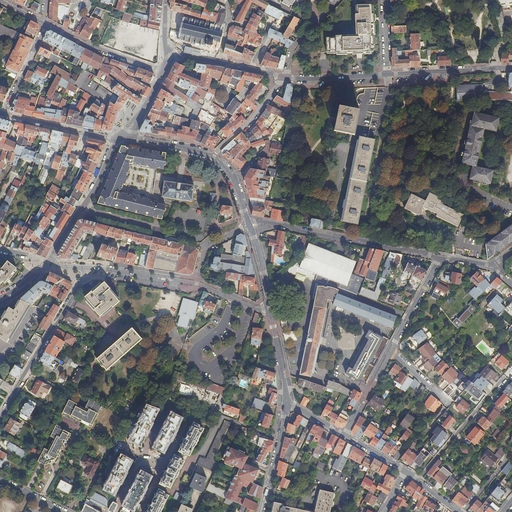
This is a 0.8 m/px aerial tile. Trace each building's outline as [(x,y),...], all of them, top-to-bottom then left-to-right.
[(57,23),(57,19),(59,3),(71,3),(71,0),(50,0),(50,19),(57,23)] [(119,0),(117,9),(124,12),(128,1),(125,0),(119,0)] [(151,0),(150,7),(151,7),(162,8),(163,2),(162,0),(151,0)] [(246,0),(244,6),(235,21),(242,23),(244,19),(246,14),(252,2),(253,0),(246,0)] [(253,0),(252,2),(266,9),(269,5),(269,3),(262,0),(253,0)] [(511,0),(494,0),(496,9),(497,18),(502,36),(507,35),(507,33),(503,17),(501,9),(499,9),(499,7),(511,4),(511,0)] [(36,5),(37,3),(35,1),(31,9),(32,10),(40,14),(40,7),(36,5)] [(170,10),(172,10),(179,12),(181,4),(175,2),(175,3),(171,2),(171,6),(170,10)] [(59,3),(57,19),(65,21),(66,18),(70,6),(71,3),(59,3)] [(213,12),(214,12),(218,5),(224,8),(225,7),(224,6),(217,3),(213,12)] [(187,7),(187,6),(181,4),(179,12),(190,14),(191,9),(192,8),(192,7),(190,6),(190,8),(187,7)] [(266,9),(264,13),(279,20),(283,12),(269,5),(266,9)] [(336,52),(336,54),(357,53),(360,53),(371,53),(371,51),(374,51),(374,35),(373,14),(372,14),(371,5),(357,5),(357,6),(354,6),(355,36),(321,37),(322,53),(327,53),(336,52)] [(144,15),(135,12),(133,15),(139,17),(144,19),(161,23),(161,16),(162,11),(162,8),(151,7),(150,16),(144,15)] [(204,22),(200,21),(196,20),(196,19),(195,19),(195,20),(190,18),(184,17),(183,18),(182,23),(179,33),(180,33),(178,38),(178,39),(179,40),(180,38),(184,40),(184,41),(185,41),(185,40),(190,41),(189,42),(190,42),(191,41),(195,42),(195,43),(196,44),(196,43),(200,44),(200,45),(201,45),(201,44),(206,45),(206,46),(207,47),(208,45),(208,46),(208,47),(209,47),(210,47),(211,46),(211,47),(212,48),(212,47),(216,48),(216,49),(217,49),(217,48),(219,48),(220,49),(220,48),(225,27),(225,23),(224,23),(226,15),(226,11),(220,9),(218,12),(217,13),(214,12),(213,12),(212,13),(205,7),(203,12),(201,18),(204,19),(204,22)] [(124,12),(117,9),(114,17),(126,22),(129,14),(124,12)] [(201,18),(203,12),(191,9),(190,14),(201,18)] [(257,27),(261,20),(264,13),(260,10),(257,15),(254,13),(249,21),(248,23),(257,27)] [(86,25),(90,19),(85,16),(80,25),(80,26),(79,26),(76,33),(80,35),(86,25)] [(86,25),(94,29),(100,20),(91,17),(90,19),(86,25)] [(139,17),(137,25),(141,26),(149,28),(160,31),(160,25),(161,23),(144,19),(139,17)] [(289,26),(294,29),(300,19),(294,17),(289,26)] [(254,32),(252,36),(262,41),(262,37),(262,36),(255,32),(257,28),(265,31),(267,25),(267,24),(261,20),(257,27),(248,23),(246,28),(254,32)] [(27,31),(36,36),(40,28),(39,25),(31,21),(27,31)] [(0,30),(17,39),(19,33),(14,30),(7,27),(0,23),(0,30)] [(19,33),(20,33),(22,29),(15,25),(13,25),(9,23),(7,27),(14,30),(19,33)] [(89,39),(94,29),(86,25),(80,35),(87,38),(89,39)] [(241,36),(235,33),(233,32),(234,28),(235,27),(233,26),(230,28),(228,36),(238,40),(237,44),(240,45),(242,45),(245,38),(241,36)] [(234,28),(237,29),(242,32),(252,36),(254,32),(246,28),(245,29),(243,29),(241,28),(240,27),(235,26),(235,27),(234,28)] [(284,37),(288,38),(290,35),(294,29),(289,26),(284,35),(283,36),(284,37)] [(281,41),(284,37),(283,36),(284,35),(271,27),(269,30),(268,34),(269,36),(281,41)] [(57,50),(56,50),(54,54),(59,56),(67,39),(57,34),(51,31),(48,32),(44,40),(58,47),(58,48),(57,50)] [(248,41),(251,42),(259,47),(261,42),(262,41),(252,36),(242,32),(241,36),(245,38),(242,45),(245,47),(245,48),(247,44),(248,41)] [(32,43),(34,40),(21,34),(16,44),(18,45),(15,50),(6,70),(7,71),(17,75),(25,58),(29,51),(28,50),(31,43),(32,43)] [(413,50),(421,50),(420,34),(410,34),(411,50),(413,50)] [(286,46),(288,50),(289,47),(289,46),(294,42),(288,38),(284,37),(281,41),(287,44),(286,46)] [(61,58),(77,66),(80,60),(86,49),(81,46),(74,43),(67,39),(59,56),(61,58)] [(53,49),(42,44),(41,45),(40,47),(52,53),(53,49)] [(235,51),(236,47),(226,44),(224,53),(230,55),(241,59),(243,54),(242,54),(237,52),(235,51)] [(54,54),(52,53),(40,47),(38,52),(37,53),(42,56),(41,57),(41,58),(43,59),(44,58),(45,57),(58,64),(61,58),(59,56),(54,54)] [(255,53),(248,49),(245,48),(245,47),(242,54),(243,54),(241,59),(248,61),(251,62),(255,53)] [(399,60),(398,53),(398,51),(398,48),(393,49),(393,57),(392,57),(393,68),(405,67),(411,67),(410,59),(407,60),(399,60)] [(511,48),(506,49),(507,53),(502,54),(502,55),(502,63),(509,62),(509,58),(511,57),(511,48)] [(86,49),(80,60),(84,62),(89,65),(95,54),(87,50),(86,49)] [(410,50),(410,59),(411,67),(420,66),(419,56),(413,56),(413,50),(411,50),(410,50)] [(271,56),(272,55),(267,53),(261,65),(263,66),(266,67),(271,56)] [(89,65),(100,70),(102,63),(104,58),(96,54),(95,54),(89,65)] [(287,55),(282,54),(281,58),(277,69),(280,69),(283,69),(286,60),(287,55)] [(277,69),(281,58),(271,56),(266,67),(273,68),(277,69)] [(105,63),(118,67),(120,62),(115,60),(112,59),(107,57),(105,63)] [(452,65),(450,57),(448,57),(438,57),(438,65),(440,65),(445,65),(452,65)] [(84,62),(81,68),(82,68),(84,69),(86,71),(89,65),(84,62)] [(137,72),(130,69),(127,68),(129,65),(125,63),(120,62),(118,67),(124,71),(130,75),(133,77),(135,77),(135,76),(140,78),(142,78),(141,80),(150,84),(154,74),(146,71),(144,70),(138,68),(137,72)] [(97,77),(105,81),(108,76),(110,73),(114,67),(104,64),(102,63),(100,70),(97,77)] [(181,74),(185,67),(176,63),(173,67),(171,72),(183,81),(190,83),(190,84),(192,85),(197,87),(198,86),(200,81),(181,74)] [(197,64),(196,68),(195,71),(199,73),(202,73),(201,82),(200,81),(198,86),(203,88),(202,90),(207,92),(208,89),(209,89),(209,87),(211,81),(207,79),(208,75),(205,74),(207,65),(205,65),(202,65),(197,64)] [(55,65),(51,72),(57,75),(62,78),(69,82),(74,86),(77,81),(70,77),(71,74),(55,65)] [(207,79),(211,81),(211,78),(221,80),(226,69),(221,68),(216,67),(207,65),(205,74),(208,75),(207,79)] [(36,74),(44,78),(48,71),(40,67),(36,74)] [(117,78),(122,72),(115,67),(114,67),(110,73),(117,78)] [(78,88),(80,89),(90,73),(86,71),(84,69),(80,76),(77,81),(74,86),(78,88)] [(221,80),(220,83),(228,86),(229,83),(235,71),(230,70),(226,69),(221,80)] [(25,79),(34,84),(43,88),(47,79),(44,78),(36,74),(29,71),(26,78),(25,79)] [(229,83),(237,87),(245,73),(240,72),(235,71),(229,83)] [(127,78),(126,77),(122,72),(117,78),(119,79),(130,88),(132,82),(127,78)] [(183,87),(189,90),(189,91),(192,85),(190,84),(190,83),(183,81),(171,72),(169,76),(168,78),(167,78),(166,80),(165,81),(174,88),(175,86),(175,84),(182,88),(183,87)] [(511,91),(488,91),(485,91),(484,91),(483,85),(457,86),(457,91),(457,95),(457,98),(457,101),(474,100),(485,100),(488,100),(496,100),(511,100),(511,72),(509,72),(509,88),(511,87),(511,91)] [(244,86),(245,86),(246,85),(244,84),(245,80),(250,81),(253,82),(253,84),(255,85),(254,86),(255,87),(258,83),(259,82),(263,77),(253,74),(245,73),(237,87),(235,89),(235,90),(241,92),(244,86)] [(57,75),(46,97),(48,98),(48,96),(52,97),(55,92),(59,84),(62,78),(57,75)] [(105,81),(115,87),(116,88),(119,84),(116,82),(108,76),(105,81)] [(128,77),(127,78),(132,82),(130,88),(134,91),(139,94),(144,96),(147,97),(150,90),(151,88),(149,87),(146,85),(135,79),(128,77)] [(52,103),(58,106),(60,106),(63,100),(66,92),(69,82),(62,78),(59,84),(64,87),(60,94),(55,92),(52,97),(48,96),(48,98),(47,99),(45,103),(46,103),(44,118),(45,119),(53,121),(56,121),(60,122),(63,111),(57,110),(58,108),(52,106),(50,108),(52,103)] [(161,112),(168,114),(170,114),(181,118),(184,108),(173,104),(172,106),(171,106),(169,110),(165,108),(165,107),(166,106),(168,104),(170,105),(172,102),(173,103),(173,101),(172,101),(174,98),(177,99),(178,99),(180,97),(188,102),(187,104),(195,110),(191,118),(197,120),(200,114),(203,106),(197,102),(197,103),(186,96),(174,88),(165,81),(162,87),(159,95),(158,98),(152,109),(156,110),(161,112)] [(78,88),(74,86),(69,82),(66,92),(68,93),(68,92),(70,93),(69,94),(74,97),(75,95),(78,88)] [(255,105),(256,103),(257,103),(253,100),(259,93),(262,86),(263,84),(259,83),(259,82),(258,83),(255,87),(253,90),(248,95),(247,98),(255,105)] [(97,99),(93,104),(100,108),(100,110),(97,118),(100,119),(99,120),(104,121),(102,130),(109,132),(110,132),(112,131),(118,116),(120,111),(124,105),(117,102),(119,99),(119,98),(107,91),(96,83),(93,87),(96,89),(94,91),(110,102),(105,118),(103,117),(106,106),(101,102),(97,99)] [(43,88),(34,84),(31,90),(40,93),(43,88)] [(139,106),(142,100),(129,91),(119,84),(116,88),(115,87),(112,91),(116,94),(120,97),(119,98),(119,99),(117,102),(124,105),(126,102),(128,99),(139,106)] [(288,85),(283,99),(291,103),(293,90),(291,84),(289,84),(288,85)] [(218,113),(224,111),(215,105),(212,103),(215,96),(214,95),(207,92),(202,90),(203,88),(198,86),(197,87),(192,85),(189,91),(189,90),(187,94),(186,96),(197,103),(197,102),(198,101),(201,97),(204,98),(206,103),(209,107),(218,113)] [(253,90),(245,86),(244,86),(241,92),(244,94),(242,98),(246,100),(247,98),(248,95),(253,90)] [(0,100),(5,102),(11,88),(9,88),(9,89),(0,87),(0,100)] [(209,89),(208,89),(207,92),(214,95),(215,96),(216,94),(217,93),(217,91),(209,87),(209,89)] [(87,102),(91,95),(86,92),(79,104),(72,101),(68,109),(65,123),(67,124),(69,124),(71,125),(75,111),(80,112),(86,101),(87,102)] [(21,94),(18,94),(15,100),(11,108),(13,112),(15,112),(19,99),(21,94)] [(240,106),(246,100),(242,98),(237,95),(234,99),(226,111),(233,116),(235,114),(237,111),(240,106)] [(277,96),(273,100),(287,108),(290,109),(291,103),(283,99),(277,96)] [(37,110),(35,110),(33,116),(36,117),(44,118),(46,103),(45,103),(47,99),(45,99),(41,97),(38,105),(44,107),(44,108),(42,108),(41,109),(38,108),(37,110)] [(257,107),(255,105),(247,98),(246,100),(240,106),(246,111),(247,110),(246,108),(248,105),(254,111),(257,107)] [(30,106),(31,100),(27,99),(26,101),(19,99),(15,112),(21,114),(24,114),(27,105),(30,106)] [(64,100),(63,100),(60,106),(64,108),(64,110),(63,111),(60,122),(62,123),(65,123),(68,109),(66,109),(66,106),(64,106),(65,102),(64,102),(64,100)] [(93,104),(91,108),(90,110),(89,110),(88,113),(89,114),(92,110),(97,113),(94,118),(87,115),(86,116),(84,122),(82,127),(88,128),(90,128),(94,129),(96,119),(97,118),(100,110),(100,108),(93,104)] [(36,107),(30,106),(27,105),(24,114),(33,116),(35,110),(36,107)] [(227,125),(228,125),(234,132),(239,127),(246,121),(242,116),(246,112),(246,111),(240,106),(237,111),(241,116),(239,118),(235,114),(233,116),(229,120),(230,122),(227,125)] [(286,114),(269,106),(261,116),(267,120),(272,113),(288,121),(290,109),(287,108),(286,114)] [(337,121),(335,132),(345,133),(347,134),(349,134),(350,134),(356,135),(361,110),(354,109),(340,106),(338,117),(337,121)] [(90,110),(88,109),(87,108),(86,108),(82,117),(79,116),(80,112),(75,111),(71,125),(77,126),(80,126),(82,127),(84,122),(86,116),(87,115),(88,113),(89,110),(90,110)] [(154,123),(155,119),(154,119),(154,118),(156,110),(152,109),(149,114),(146,119),(144,123),(140,131),(142,132),(149,133),(152,134),(152,129),(156,129),(156,126),(158,126),(158,124),(158,123),(154,123)] [(218,113),(229,120),(233,116),(226,111),(224,110),(224,111),(218,113)] [(161,112),(159,119),(162,120),(166,122),(168,114),(161,112)] [(279,134),(279,132),(288,121),(272,113),(267,120),(261,116),(255,124),(257,126),(257,127),(256,127),(263,135),(264,136),(269,133),(272,136),(279,134)] [(470,179),(479,181),(479,179),(482,180),(482,181),(491,183),(494,170),(476,166),(484,129),(496,131),(499,118),(473,113),(472,119),(474,119),(473,121),(472,121),(471,126),(470,126),(468,132),(466,144),(467,145),(467,147),(465,147),(462,164),(472,166),(470,179)] [(168,121),(179,125),(181,118),(170,114),(168,121)] [(213,123),(214,122),(200,114),(197,120),(197,121),(201,123),(204,124),(211,127),(213,123)] [(0,128),(7,131),(10,121),(4,120),(0,118),(0,128)] [(102,130),(104,121),(99,120),(100,119),(97,118),(96,119),(94,129),(98,130),(102,130)] [(183,127),(185,127),(185,125),(184,125),(185,121),(188,122),(189,120),(186,119),(181,118),(179,125),(183,127)] [(199,131),(199,128),(201,123),(197,121),(193,121),(190,129),(194,130),(199,131)] [(16,123),(14,127),(19,129),(17,135),(18,136),(19,137),(17,144),(17,145),(20,147),(22,144),(23,139),(27,125),(24,124),(16,123)] [(163,123),(161,123),(158,124),(158,126),(159,135),(163,135),(166,136),(166,129),(164,125),(163,123)] [(204,124),(201,129),(207,132),(205,136),(204,135),(203,136),(198,134),(195,141),(199,143),(205,145),(209,137),(211,135),(211,133),(208,132),(211,127),(204,124)] [(31,137),(30,142),(34,143),(36,136),(39,128),(33,126),(27,125),(23,139),(26,140),(26,136),(31,137)] [(169,126),(164,125),(166,129),(166,136),(172,136),(176,137),(177,132),(173,132),(173,129),(172,128),(169,128),(169,126)] [(221,130),(223,133),(228,138),(234,132),(228,125),(227,125),(221,130)] [(189,133),(190,129),(185,127),(183,127),(182,130),(181,130),(181,131),(178,131),(177,132),(176,137),(181,138),(195,141),(198,134),(199,132),(199,131),(194,130),(193,133),(189,133)] [(263,139),(261,136),(263,135),(256,127),(252,131),(257,138),(256,138),(259,141),(263,139)] [(34,147),(33,147),(33,148),(32,152),(37,153),(34,162),(44,165),(46,160),(46,156),(50,141),(53,131),(46,129),(39,128),(36,136),(39,137),(38,139),(42,140),(39,151),(34,149),(34,147)] [(46,160),(44,165),(43,167),(46,168),(46,166),(48,167),(50,161),(51,161),(54,151),(56,152),(58,144),(60,145),(63,133),(58,132),(53,131),(50,141),(46,156),(46,160)] [(252,131),(249,134),(247,132),(244,135),(248,141),(250,143),(251,144),(259,141),(256,138),(257,138),(252,131)] [(228,152),(235,158),(239,152),(244,148),(242,147),(248,141),(244,135),(242,132),(235,138),(240,144),(238,145),(233,140),(222,151),(223,154),(224,155),(228,152)] [(59,147),(66,150),(71,135),(67,134),(63,133),(60,145),(59,147)] [(66,153),(71,154),(74,155),(79,137),(76,136),(71,135),(66,150),(66,153)] [(219,139),(214,136),(212,138),(209,137),(205,145),(211,148),(213,149),(219,139)] [(360,136),(343,222),(359,225),(365,195),(376,139),(360,136)] [(252,146),(254,148),(265,144),(266,147),(270,143),(271,143),(269,137),(263,139),(259,141),(251,144),(252,146)] [(86,143),(85,146),(90,148),(91,147),(91,146),(92,146),(92,147),(95,148),(94,150),(102,153),(106,143),(98,141),(92,139),(88,138),(86,143)] [(3,149),(8,151),(10,151),(6,160),(14,163),(15,156),(16,154),(14,153),(17,145),(17,144),(8,140),(7,139),(3,149)] [(15,156),(18,157),(34,162),(37,153),(32,152),(33,148),(27,146),(28,141),(26,140),(23,139),(22,144),(20,147),(17,145),(14,153),(16,154),(15,156)] [(244,164),(246,161),(241,157),(246,151),(252,146),(251,144),(250,143),(248,141),(242,147),(244,148),(239,152),(235,158),(244,164)] [(269,153),(281,156),(283,146),(270,143),(266,147),(269,153)] [(131,166),(132,164),(129,164),(128,163),(126,158),(128,147),(125,147),(121,146),(97,203),(100,204),(102,204),(115,208),(119,193),(120,190),(121,190),(121,188),(124,183),(125,183),(127,179),(125,179),(129,171),(131,166)] [(136,165),(163,169),(164,169),(166,153),(147,150),(144,150),(128,147),(126,158),(128,163),(129,164),(132,164),(133,164),(133,163),(136,163),(136,165)] [(102,153),(94,150),(88,148),(88,149),(86,152),(89,153),(88,155),(83,153),(82,155),(82,157),(85,159),(88,160),(98,164),(100,158),(102,153)] [(233,162),(235,158),(228,152),(224,155),(228,158),(233,162)] [(68,165),(69,162),(70,160),(70,159),(71,154),(66,153),(64,158),(58,156),(56,155),(52,168),(58,170),(61,163),(68,165)] [(70,159),(70,160),(69,162),(75,165),(78,158),(79,156),(74,155),(71,154),(70,159)] [(81,160),(82,160),(87,162),(86,163),(82,162),(81,163),(82,164),(82,165),(85,167),(83,170),(93,175),(95,170),(98,164),(88,160),(85,159),(82,157),(81,157),(81,160)] [(241,168),(244,164),(235,158),(233,162),(237,165),(241,168)] [(267,168),(268,161),(259,159),(257,170),(266,172),(266,176),(270,177),(276,178),(278,170),(267,168)] [(57,176),(56,178),(62,180),(63,178),(65,174),(64,174),(68,165),(61,163),(58,170),(56,176),(57,176)] [(37,189),(41,191),(52,168),(49,167),(43,180),(42,180),(37,189)] [(261,200),(264,201),(266,189),(268,190),(270,177),(266,176),(266,172),(257,170),(251,168),(245,176),(244,178),(250,199),(261,200)] [(83,170),(80,169),(77,178),(80,180),(88,186),(91,180),(93,175),(83,170)] [(25,185),(29,177),(28,176),(24,175),(22,181),(21,181),(21,183),(25,185)] [(15,179),(10,189),(16,192),(19,185),(21,183),(21,181),(22,181),(16,178),(15,179)] [(80,180),(75,189),(84,194),(86,189),(88,186),(80,180)] [(162,196),(162,197),(185,200),(192,202),(192,199),(194,185),(164,181),(164,183),(162,196)] [(61,190),(53,184),(49,191),(57,196),(61,190)] [(74,190),(70,196),(71,197),(79,202),(81,198),(84,194),(75,189),(73,187),(73,189),(74,190)] [(0,225),(1,222),(16,192),(10,189),(1,208),(0,208),(0,225)] [(46,197),(47,198),(52,201),(54,201),(57,196),(49,191),(46,197)] [(426,201),(412,194),(405,208),(419,215),(423,207),(438,214),(436,216),(458,227),(460,223),(464,214),(443,204),(445,199),(430,192),(426,201)] [(122,193),(122,194),(118,208),(122,209),(137,213),(144,215),(146,216),(162,219),(166,205),(159,204),(158,203),(157,204),(152,203),(152,202),(149,201),(150,200),(138,197),(138,195),(135,195),(134,194),(134,196),(122,193)] [(69,199),(66,197),(64,200),(75,208),(77,205),(79,202),(71,197),(69,199)] [(52,204),(51,206),(58,210),(58,208),(70,216),(71,216),(74,212),(76,208),(75,208),(64,200),(61,199),(60,201),(65,205),(63,209),(59,207),(53,203),(52,204)] [(251,203),(253,210),(254,207),(259,208),(261,200),(250,199),(251,203)] [(270,207),(271,202),(264,201),(261,200),(259,208),(254,207),(253,210),(252,215),(258,216),(263,218),(265,209),(267,209),(267,210),(273,211),(271,219),(282,221),(284,211),(273,209),(274,208),(270,207)] [(35,219),(41,222),(48,211),(51,206),(50,206),(46,204),(45,207),(43,206),(38,215),(35,219)] [(51,224),(52,224),(61,231),(66,223),(70,216),(58,208),(58,210),(51,206),(50,206),(51,206),(48,211),(56,216),(58,218),(59,216),(61,217),(58,224),(53,221),(53,222),(51,224)] [(222,206),(219,215),(233,216),(233,207),(222,206)] [(179,207),(171,216),(177,221),(185,212),(179,207)] [(46,237),(45,238),(54,243),(59,235),(61,231),(52,224),(51,226),(53,227),(52,229),(53,230),(53,231),(47,227),(51,221),(53,222),(53,221),(56,217),(48,211),(41,222),(39,225),(34,233),(34,234),(38,238),(39,238),(44,230),(47,232),(44,236),(46,237)] [(26,228),(24,226),(24,227),(23,228),(19,236),(19,237),(15,244),(13,248),(15,249),(18,249),(22,242),(24,239),(29,229),(31,226),(34,221),(35,219),(32,217),(26,228)] [(321,220),(311,218),(309,227),(321,229),(322,227),(320,227),(321,220)] [(475,221),(470,219),(466,234),(477,237),(479,231),(473,230),(475,221)] [(87,233),(93,234),(94,231),(98,224),(82,220),(78,221),(77,223),(71,233),(66,241),(60,251),(57,256),(59,259),(78,259),(79,255),(72,254),(84,234),(87,233)] [(23,228),(16,224),(11,232),(19,236),(23,228)] [(106,236),(110,227),(104,225),(98,224),(94,231),(106,236)] [(500,250),(499,249),(501,248),(502,249),(511,241),(511,224),(502,232),(489,242),(486,242),(488,260),(500,250)] [(110,227),(106,236),(104,239),(108,240),(109,237),(122,240),(125,231),(119,229),(110,227)] [(30,246),(31,244),(32,243),(28,242),(34,234),(34,233),(29,229),(24,239),(25,240),(24,243),(22,242),(18,249),(18,250),(20,250),(22,251),(26,245),(30,246)] [(125,231),(122,240),(121,243),(120,244),(124,246),(126,238),(127,239),(127,241),(131,242),(132,241),(134,233),(130,232),(125,231)] [(271,253),(274,254),(281,255),(285,232),(282,231),(279,231),(277,241),(270,240),(269,245),(272,246),(271,253)] [(470,244),(471,241),(464,240),(465,233),(461,232),(460,243),(470,244)] [(147,247),(150,248),(153,238),(142,235),(134,233),(132,241),(136,242),(136,243),(137,244),(139,244),(140,243),(147,244),(147,247)] [(34,240),(36,242),(38,238),(34,234),(28,242),(32,243),(34,240)] [(233,255),(241,257),(244,245),(247,246),(244,236),(241,234),(237,237),(233,255)] [(39,249),(35,246),(35,248),(32,253),(35,254),(40,256),(45,258),(51,248),(43,244),(41,240),(39,238),(38,238),(36,242),(35,242),(41,246),(39,249)] [(45,238),(44,238),(44,239),(45,240),(44,242),(42,240),(41,240),(43,244),(51,248),(54,243),(45,238)] [(150,248),(149,252),(145,267),(150,268),(160,270),(167,241),(163,240),(162,240),(153,238),(150,248)] [(193,273),(198,252),(196,249),(167,241),(160,270),(190,275),(193,273)] [(95,245),(89,243),(87,246),(86,248),(83,256),(81,260),(87,260),(90,253),(91,253),(95,245)] [(289,273),(297,276),(297,274),(301,275),(326,285),(327,283),(339,288),(342,289),(357,295),(364,279),(352,274),(353,272),(356,262),(308,243),(306,250),(304,256),(303,257),(302,261),(300,261),(287,270),(289,273)] [(35,248),(35,246),(31,244),(30,246),(26,245),(22,251),(32,253),(35,248)] [(119,249),(102,244),(97,256),(115,261),(118,252),(119,249)] [(142,254),(143,248),(140,247),(138,254),(141,254),(139,266),(145,267),(149,252),(146,251),(145,255),(142,254)] [(359,258),(354,272),(365,277),(376,249),(370,248),(365,260),(359,258)] [(365,277),(365,278),(374,281),(378,272),(376,272),(384,251),(376,249),(365,277)] [(115,261),(114,262),(119,263),(124,263),(128,253),(118,252),(115,261)] [(136,255),(128,253),(124,263),(133,265),(136,255)] [(397,253),(395,258),(393,263),(398,264),(400,258),(401,258),(401,254),(397,253)] [(210,269),(218,270),(220,262),(221,258),(216,257),(214,258),(213,264),(211,263),(210,269)] [(387,265),(385,264),(383,268),(384,269),(375,292),(361,287),(359,294),(377,301),(393,263),(395,258),(390,257),(389,259),(387,258),(386,262),(388,263),(387,265)] [(0,290),(1,289),(0,288),(0,284),(3,281),(5,283),(17,268),(8,261),(1,269),(0,267),(0,290)] [(253,267),(220,262),(218,270),(218,271),(227,272),(241,274),(244,275),(254,276),(255,276),(253,267)] [(404,271),(412,275),(416,266),(409,262),(404,271)] [(418,267),(416,266),(412,275),(422,281),(428,271),(419,267),(419,266),(418,266),(418,267)] [(50,281),(55,284),(64,279),(58,276),(50,272),(45,283),(43,282),(42,282),(41,282),(40,282),(40,283),(38,284),(27,294),(21,300),(30,304),(32,305),(34,301),(41,295),(42,292),(48,295),(47,296),(48,296),(50,294),(53,287),(48,284),(50,281)] [(455,273),(447,272),(447,274),(446,274),(446,275),(445,275),(446,276),(446,277),(446,279),(447,280),(451,281),(451,282),(460,284),(462,275),(455,273)] [(480,289),(486,282),(484,279),(477,272),(470,279),(474,283),(477,286),(480,289)] [(241,274),(240,280),(240,282),(240,284),(239,288),(238,295),(243,297),(244,289),(244,283),(247,284),(250,284),(249,289),(254,289),(258,290),(257,285),(255,284),(256,278),(254,278),(244,277),(244,275),(241,274)] [(493,285),(492,285),(493,286),(494,285),(496,287),(497,287),(502,281),(500,280),(497,278),(497,277),(491,283),(493,285)] [(64,279),(55,284),(53,287),(50,294),(58,298),(61,292),(63,293),(65,290),(69,292),(72,286),(71,282),(68,281),(64,279)] [(103,281),(84,298),(101,317),(121,300),(104,281),(103,281)] [(502,291),(507,285),(502,281),(497,287),(502,291)] [(480,289),(483,292),(490,285),(486,282),(480,289)] [(444,296),(448,289),(438,283),(431,296),(438,300),(441,294),(444,296)] [(341,291),(338,290),(334,288),(328,287),(327,287),(326,286),(318,286),(308,335),(308,334),(306,344),(300,374),(311,377),(312,373),(314,373),(321,337),(326,308),(328,299),(334,301),(333,305),(362,316),(393,327),(397,316),(396,316),(355,301),(357,295),(342,289),(341,291)] [(60,302),(60,303),(61,304),(69,292),(65,290),(63,293),(61,292),(58,298),(56,300),(59,301),(60,302)] [(206,298),(207,297),(208,293),(204,291),(198,307),(205,309),(211,311),(213,312),(216,304),(207,300),(204,300),(206,298)] [(393,291),(391,294),(388,301),(399,305),(403,295),(393,291)] [(504,300),(497,294),(485,308),(491,313),(489,316),(494,321),(496,319),(496,320),(497,319),(505,326),(511,318),(511,315),(505,309),(506,308),(501,303),(504,300)] [(198,303),(184,298),(179,315),(181,315),(178,325),(187,328),(188,326),(191,327),(193,319),(194,319),(198,303)] [(30,304),(21,300),(15,310),(9,307),(0,322),(0,337),(8,342),(30,304)] [(457,317),(452,322),(458,327),(476,308),(471,304),(458,318),(457,317)] [(59,308),(54,305),(48,314),(50,314),(54,316),(59,308)] [(441,308),(446,315),(450,312),(445,305),(441,308)] [(84,325),(86,321),(68,311),(64,319),(75,325),(77,321),(84,325)] [(47,319),(45,317),(39,326),(46,330),(49,325),(54,316),(50,314),(47,319)] [(132,328),(120,339),(97,359),(102,364),(101,365),(103,367),(104,366),(107,370),(142,340),(132,328)] [(262,329),(253,328),(252,338),(251,344),(260,345),(261,340),(262,329)] [(428,337),(421,328),(409,338),(413,343),(416,343),(418,346),(428,337)] [(62,332),(58,329),(54,335),(64,341),(67,335),(66,335),(66,333),(64,332),(62,332)] [(383,338),(369,330),(365,337),(365,338),(349,367),(345,374),(359,382),(369,364),(371,365),(377,355),(374,354),(383,338)] [(295,331),(284,333),(286,342),(297,340),(295,331)] [(41,338),(34,334),(30,341),(37,345),(41,338)] [(67,335),(64,341),(65,342),(70,345),(72,346),(75,340),(74,339),(74,338),(68,334),(67,335)] [(61,349),(65,342),(64,341),(54,335),(51,341),(44,351),(56,358),(60,350),(62,350),(62,349),(61,349)] [(97,359),(120,339),(119,339),(119,338),(96,358),(97,358),(97,359)] [(419,349),(417,350),(424,357),(423,358),(427,362),(433,357),(437,353),(427,342),(419,349)] [(32,354),(25,350),(21,357),(28,361),(32,354)] [(70,366),(70,365),(73,360),(66,356),(65,359),(63,362),(60,360),(56,358),(44,351),(39,360),(50,367),(50,366),(57,370),(60,364),(63,366),(65,363),(70,366)] [(509,361),(499,353),(494,359),(493,358),(492,359),(503,369),(509,361)] [(427,362),(423,365),(429,371),(439,362),(433,357),(427,362)] [(20,361),(19,360),(10,374),(17,379),(22,370),(17,366),(20,361)] [(77,367),(78,365),(79,363),(73,360),(70,365),(75,368),(77,367)] [(442,376),(450,368),(443,361),(435,368),(442,376)] [(79,363),(78,365),(81,367),(80,369),(78,368),(72,380),(78,383),(86,367),(79,363)] [(394,380),(402,369),(396,364),(388,376),(394,380)] [(489,381),(492,378),(496,373),(488,366),(480,375),(489,381)] [(256,367),(252,378),(257,380),(258,377),(264,379),(267,370),(258,368),(256,367)] [(442,376),(450,384),(460,375),(451,367),(450,368),(442,376)] [(274,387),(277,388),(276,373),(272,372),(267,370),(264,379),(263,382),(266,383),(266,384),(269,384),(270,384),(275,386),(274,387)] [(180,380),(183,381),(185,374),(175,371),(173,376),(169,388),(176,390),(180,380)] [(398,382),(397,383),(396,385),(400,389),(408,377),(401,372),(395,380),(398,382)] [(183,381),(194,385),(197,378),(185,374),(183,381)] [(413,380),(408,377),(400,389),(405,392),(410,386),(413,380)] [(194,385),(201,387),(203,381),(197,378),(194,385)] [(324,387),(299,378),(298,384),(322,392),(323,389),(327,390),(328,388),(326,388),(324,387)] [(410,386),(415,389),(420,383),(415,378),(413,380),(410,386)] [(36,385),(32,393),(41,398),(44,392),(47,394),(51,387),(38,380),(35,385),(36,385)] [(335,382),(332,381),(329,380),(326,388),(328,388),(334,390),(342,393),(350,396),(353,391),(341,385),(341,384),(335,382)] [(207,388),(221,393),(223,387),(216,385),(209,383),(203,381),(201,387),(204,388),(207,389),(207,388)] [(354,390),(353,391),(350,396),(353,398),(350,404),(349,404),(350,404),(354,406),(355,405),(361,394),(354,390)] [(86,424),(97,403),(74,391),(63,412),(71,416),(78,420),(78,419),(79,420),(79,421),(80,420),(81,419),(83,416),(85,417),(83,420),(83,422),(83,423),(84,422),(85,423),(84,423),(86,424)] [(168,392),(164,402),(172,405),(175,395),(168,392)] [(269,403),(274,405),(278,394),(272,392),(269,403)] [(504,393),(495,404),(497,405),(500,408),(506,402),(509,398),(504,393)] [(381,398),(375,394),(368,404),(378,411),(384,401),(381,398)] [(434,412),(441,403),(432,395),(429,400),(426,397),(420,404),(423,406),(425,404),(434,412)] [(304,397),(301,404),(305,407),(309,399),(304,397)] [(265,402),(255,398),(253,404),(252,406),(262,410),(265,402)] [(333,401),(330,399),(321,415),(323,417),(325,413),(329,416),(331,412),(333,408),(329,406),(330,405),(330,404),(331,404),(333,401)] [(21,413),(20,415),(20,417),(25,420),(27,420),(28,418),(29,418),(35,407),(36,404),(36,403),(30,400),(28,400),(27,402),(26,402),(20,412),(21,413)] [(470,405),(463,400),(463,401),(461,402),(460,401),(456,405),(458,406),(457,408),(463,413),(470,405)] [(98,413),(102,405),(97,403),(86,424),(90,426),(91,424),(93,425),(99,414),(98,413)] [(238,415),(240,409),(224,404),(222,407),(225,408),(224,412),(229,414),(230,412),(238,415)] [(497,405),(488,418),(492,422),(502,410),(500,408),(497,405)] [(140,445),(159,410),(148,406),(146,410),(144,411),(144,413),(134,433),(132,433),(132,436),(130,440),(140,445)] [(452,423),(455,419),(446,411),(443,415),(447,419),(442,425),(447,429),(448,429),(449,430),(453,424),(452,423)] [(15,434),(23,420),(9,412),(6,416),(11,419),(5,429),(15,434)] [(332,417),(330,421),(331,422),(335,424),(339,416),(331,412),(329,416),(332,417)] [(182,418),(172,413),(170,417),(168,418),(168,420),(158,439),(156,440),(156,442),(154,447),(165,452),(175,432),(182,418)] [(269,428),(273,415),(272,415),(269,414),(266,413),(262,426),(269,428)] [(341,413),(339,416),(335,424),(337,425),(340,427),(344,426),(348,418),(341,413)] [(298,427),(300,424),(303,417),(298,414),(293,425),(295,426),(298,427)] [(408,428),(415,419),(408,414),(400,424),(407,429),(408,428)] [(360,428),(366,419),(361,416),(359,420),(353,431),(354,435),(355,436),(360,428)] [(477,423),(485,430),(491,423),(483,416),(477,423)] [(303,417),(300,424),(306,427),(306,426),(309,420),(305,419),(303,417)] [(219,430),(207,459),(213,461),(231,422),(225,420),(220,431),(219,430)] [(202,426),(194,422),(192,426),(190,427),(190,429),(183,444),(181,445),(181,447),(179,451),(185,454),(185,453),(190,455),(204,429),(201,427),(202,426)] [(295,426),(293,425),(288,423),(287,429),(286,432),(293,434),(294,434),(294,431),(295,429),(295,426)] [(314,424),(309,433),(315,436),(319,427),(317,425),(314,424)] [(379,430),(370,424),(365,431),(364,433),(373,439),(379,430)] [(64,430),(56,426),(51,436),(39,459),(38,461),(45,465),(47,462),(49,461),(48,458),(50,457),(52,460),(57,458),(58,457),(61,456),(60,454),(62,453),(61,450),(64,449),(63,447),(65,446),(64,443),(67,442),(67,440),(69,440),(68,437),(70,433),(64,430)] [(434,434),(430,440),(437,446),(447,433),(439,426),(433,433),(434,434)] [(476,426),(467,437),(475,444),(484,433),(476,426)] [(311,444),(316,447),(320,439),(324,429),(321,428),(319,427),(315,436),(311,444)] [(365,431),(360,428),(355,436),(359,438),(360,439),(364,433),(365,431)] [(407,429),(399,441),(400,442),(403,439),(406,441),(413,432),(411,431),(408,428),(407,429)] [(379,430),(373,439),(369,444),(374,447),(375,448),(380,440),(384,434),(379,430)] [(337,437),(332,434),(328,441),(328,443),(325,447),(329,449),(331,448),(334,449),(340,439),(337,437)] [(390,438),(391,438),(384,434),(380,440),(375,448),(379,450),(381,451),(388,442),(390,438)] [(263,448),(270,451),(271,452),(273,446),(274,441),(262,438),(260,437),(257,445),(259,446),(260,446),(262,447),(263,448)] [(292,439),(285,437),(283,447),(281,456),(280,458),(283,459),(290,444),(292,439)] [(316,447),(315,450),(319,452),(318,453),(322,455),(325,447),(328,443),(328,441),(324,439),(323,440),(320,439),(316,447)] [(334,449),(333,452),(339,455),(340,454),(340,453),(345,442),(340,439),(334,449)] [(19,447),(6,440),(3,444),(7,446),(16,452),(15,454),(21,458),(24,453),(24,452),(23,451),(22,449),(20,448),(19,447)] [(388,455),(390,453),(390,452),(395,446),(388,442),(381,451),(384,453),(388,455)] [(347,459),(348,457),(353,446),(348,443),(342,456),(347,459)] [(296,447),(294,446),(290,444),(283,459),(289,462),(296,447)] [(458,448),(467,456),(470,452),(461,444),(458,448)] [(390,452),(392,453),(394,455),(399,448),(397,447),(395,445),(395,446),(390,452)] [(411,445),(401,458),(406,461),(413,452),(411,451),(414,447),(411,445)] [(360,463),(361,461),(365,453),(359,450),(353,446),(348,457),(360,463)] [(38,451),(31,447),(28,452),(36,456),(38,451)] [(501,447),(494,456),(498,459),(499,460),(506,452),(501,447)] [(238,476),(253,483),(259,469),(245,463),(248,456),(231,448),(229,451),(231,452),(228,457),(227,456),(225,461),(241,469),(238,476)] [(260,453),(266,457),(270,451),(263,448),(260,453)] [(432,458),(433,456),(424,448),(421,452),(424,455),(423,457),(427,461),(429,459),(430,459),(432,457),(432,458)] [(402,454),(398,451),(393,458),(397,460),(402,454)] [(492,466),(498,459),(494,456),(488,451),(482,458),(492,466)] [(416,458),(418,455),(417,454),(416,455),(413,452),(406,461),(411,465),(413,462),(416,458)] [(263,464),(266,457),(260,453),(256,460),(263,464)] [(362,465),(369,469),(369,468),(373,461),(366,458),(368,455),(365,453),(361,461),(363,462),(362,465)] [(115,494),(132,460),(122,455),(120,459),(118,460),(118,463),(109,481),(107,482),(107,485),(104,489),(115,494)] [(171,488),(185,461),(182,459),(181,458),(175,455),(173,459),(171,460),(171,462),(164,476),(162,477),(162,479),(160,483),(165,486),(166,485),(171,488)] [(200,456),(197,464),(215,471),(218,463),(213,461),(207,459),(200,456)] [(342,456),(340,456),(338,460),(336,459),(332,467),(341,472),(341,471),(347,459),(342,456)] [(99,462),(88,457),(84,464),(89,466),(85,473),(92,477),(99,462)] [(378,473),(383,464),(380,462),(374,459),(373,461),(369,468),(378,473)] [(439,471),(441,469),(437,466),(441,461),(439,460),(436,463),(428,473),(434,478),(439,471)] [(288,464),(279,461),(277,470),(276,475),(284,478),(286,474),(288,464)] [(510,461),(502,471),(507,475),(511,469),(511,468),(511,462),(510,461)] [(324,471),(327,466),(319,462),(316,467),(320,469),(324,471)] [(378,473),(383,475),(388,467),(386,465),(383,464),(378,473)] [(134,510),(152,476),(142,471),(140,475),(138,476),(138,478),(128,497),(126,498),(126,501),(124,505),(134,510)] [(448,478),(439,471),(434,478),(438,482),(435,486),(440,490),(444,485),(442,484),(448,478)] [(207,478),(196,473),(190,486),(201,491),(207,478)] [(263,487),(253,483),(238,476),(236,474),(228,492),(225,498),(226,498),(236,503),(242,505),(254,511),(257,511),(259,504),(246,498),(246,499),(238,495),(243,485),(251,488),(249,493),(260,498),(263,487)] [(390,489),(396,479),(387,474),(384,479),(385,479),(383,485),(390,489)] [(286,489),(290,481),(284,478),(276,475),(275,479),(281,481),(279,486),(278,489),(283,491),(284,488),(286,489)] [(360,486),(369,490),(372,485),(374,482),(373,482),(368,479),(365,477),(360,485),(360,486)] [(457,482),(450,477),(444,484),(451,490),(457,482)] [(509,483),(504,479),(502,481),(487,499),(491,502),(495,498),(499,501),(507,492),(505,490),(508,486),(507,485),(509,483)] [(73,486),(61,480),(56,490),(67,496),(73,486)] [(405,495),(411,499),(418,486),(412,481),(406,489),(411,493),(410,494),(407,491),(405,495)] [(481,486),(475,482),(471,487),(476,492),(481,486)] [(210,483),(207,489),(225,498),(228,492),(210,483)] [(390,489),(383,485),(379,483),(377,487),(376,488),(379,490),(380,489),(383,490),(382,492),(381,492),(379,495),(379,496),(385,499),(387,495),(384,494),(385,493),(388,494),(390,489)] [(410,500),(413,501),(417,503),(421,495),(424,491),(420,488),(418,486),(411,499),(410,500)] [(462,494),(460,492),(459,492),(453,500),(462,508),(474,493),(467,487),(463,492),(462,491),(462,492),(462,493),(462,494)] [(160,511),(169,495),(164,493),(165,492),(159,489),(157,493),(156,494),(156,496),(148,511),(146,511),(160,511)] [(274,502),(272,511),(330,511),(331,506),(332,506),(333,501),(334,493),(320,490),(316,506),(314,511),(309,511),(283,506),(284,504),(274,502)] [(369,490),(364,500),(373,505),(377,498),(372,496),(374,493),(369,490)] [(105,500),(93,493),(91,497),(104,503),(105,500)] [(406,507),(408,504),(404,502),(407,499),(399,494),(397,498),(399,500),(397,503),(395,501),(393,505),(398,507),(400,508),(401,504),(406,507)] [(426,500),(427,499),(421,495),(417,503),(416,505),(422,509),(426,500)] [(224,503),(234,507),(236,503),(226,498),(224,503)] [(422,509),(427,511),(431,503),(432,502),(429,500),(428,501),(426,500),(422,509)] [(476,511),(483,504),(477,500),(471,508),(476,511)] [(484,511),(488,508),(485,506),(487,503),(485,501),(483,504),(476,511),(484,511)] [(109,510),(112,511),(113,511),(114,511),(117,507),(116,507),(118,504),(117,504),(114,502),(113,502),(112,504),(109,510)] [(492,503),(491,505),(497,510),(498,511),(499,509),(500,508),(493,502),(492,503)] [(432,511),(436,505),(431,503),(427,511),(428,511),(432,511)]
